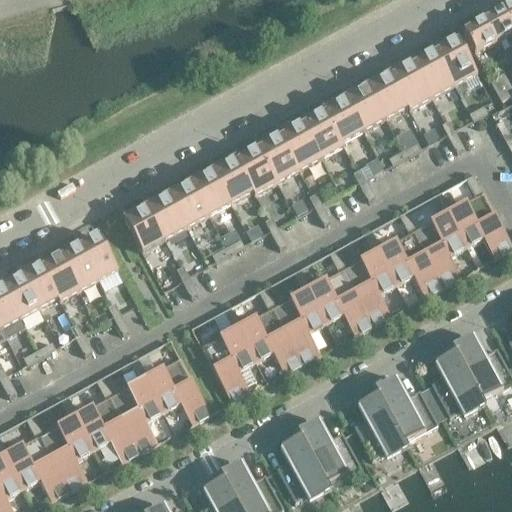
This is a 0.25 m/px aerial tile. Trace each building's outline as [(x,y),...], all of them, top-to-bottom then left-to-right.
[(506,12),(501,15),(511,34),(511,36),(511,37),(511,8),(511,9),(511,10),(506,13),(506,12)] [(487,23),(482,25),(494,46),(497,45),(497,44),(505,40),(511,37),(511,36),(511,34),(501,15),(500,14),(493,18),(493,19),(491,20),(492,21),(487,24),(487,23)] [(494,46),(482,25),(482,26),(475,30),(474,30),(473,31),(468,34),(468,33),(463,36),(474,57),(478,55),(481,53),(482,53),(484,52),(484,51),(493,47),(494,46)] [(477,78),(457,43),(454,45),(447,49),(435,55),(437,59),(436,59),(454,91),(458,89),(457,89),(461,87),(463,86),(471,81),(472,81),(477,78)] [(437,59),(435,55),(432,57),(425,61),(413,68),(415,71),(414,71),(432,103),(435,101),(439,99),(441,98),(449,93),(454,91),(436,59),(437,59)] [(415,71),(413,68),(410,69),(403,73),(391,80),(393,83),(392,83),(408,112),(407,112),(409,116),(413,113),(417,111),(419,110),(427,105),(432,103),(414,71),(415,71)] [(379,82),(373,85),(367,88),(369,92),(368,92),(385,124),(389,122),(389,121),(393,119),(393,120),(395,119),(395,118),(403,114),(407,112),(408,112),(392,83),(393,83),(391,80),(389,76),(386,78),(386,77),(379,81),(379,82)] [(508,86),(505,81),(491,89),(494,94),(508,86)] [(511,99),(511,93),(508,86),(494,94),(501,106),(511,99)] [(369,92),(367,88),(364,90),(357,94),(345,100),(347,104),(346,104),(363,136),(367,134),(367,133),(371,131),(371,132),(373,131),(373,130),(381,126),(385,124),(368,92),(369,92)] [(347,104),(345,100),(342,102),(334,106),(335,106),(322,113),(324,116),(341,148),(342,147),(345,146),(349,144),(351,143),(359,138),(363,136),(346,104),(347,104)] [(487,118),(483,111),(469,118),(473,125),(487,118)] [(341,148),(324,116),(322,118),(321,117),(314,121),(314,122),(303,128),(305,131),(304,132),(321,163),(325,161),(328,159),(329,159),(330,158),(339,153),(339,154),(344,151),(342,147),(341,148)] [(510,138),(502,124),(495,128),(503,142),(510,138)] [(456,139),(448,125),(441,129),(449,143),(456,139)] [(305,131),(303,128),(300,130),(299,129),(292,133),(292,134),(281,140),(282,143),(282,144),(299,176),(303,173),(306,171),(308,170),(317,166),(321,163),(304,132),(305,131)] [(511,155),(511,141),(510,138),(503,142),(511,156),(511,155)] [(464,153),(456,139),(449,143),(456,157),(464,153)] [(282,143),(281,140),(277,142),(277,141),(270,145),(270,146),(258,152),(260,156),(277,188),(281,186),(281,185),(284,183),(284,184),(286,183),(286,182),(295,178),(299,176),(282,144),(282,143)] [(420,154),(416,147),(402,155),(406,162),(420,154)] [(260,156),(258,152),(255,154),(255,153),(248,157),(248,158),(236,164),(238,168),(237,168),(253,196),(252,197),(254,200),(259,198),(258,197),(262,195),(262,196),(264,195),(264,194),(272,190),(273,190),(277,188),(260,156)] [(406,162),(402,155),(388,162),(392,169),(406,162)] [(224,166),(218,170),(212,173),(214,176),(213,177),(231,208),(235,206),(234,206),(238,204),(240,203),(248,198),(249,199),(252,197),(253,196),(237,168),(238,168),(236,164),(234,161),(231,162),(224,166)] [(214,176),(212,173),(209,175),(209,174),(202,178),(202,179),(190,185),(192,188),(191,189),(209,220),(212,218),(216,216),(218,215),(226,210),(226,211),(231,208),(213,177),(214,176)] [(367,187),(360,173),(353,177),(360,191),(367,187)] [(497,224),(473,179),(466,183),(476,202),(472,205),(471,204),(461,210),(462,210),(451,216),(451,215),(451,216),(447,218),(466,252),(467,251),(472,248),(472,249),(483,243),(495,264),(502,260),(511,255),(510,255),(511,254),(511,250),(501,231),(502,231),(498,223),(497,224)] [(192,188),(190,185),(187,187),(187,186),(180,190),(180,191),(168,197),(170,200),(169,201),(186,233),(190,230),(194,228),(196,227),(204,222),(204,223),(209,220),(191,189),(192,188)] [(375,201),(367,187),(360,191),(368,205),(375,201)] [(170,200),(168,197),(165,199),(165,198),(157,202),(158,203),(146,209),(148,213),(147,213),(164,245),(168,242),(172,240),(172,241),(174,239),(182,235),(186,233),(169,201),(170,200)] [(451,216),(441,197),(434,201),(444,219),(444,220),(433,225),(423,231),(416,235),(412,237),(443,292),(445,291),(454,287),(453,286),(461,282),(449,261),(460,255),(465,252),(466,252),(447,218),(451,216)] [(323,212),(315,198),(308,201),(316,215),(323,212)] [(148,213),(146,209),(143,211),(143,210),(135,214),(136,215),(122,222),(136,246),(135,247),(139,254),(140,254),(141,257),(146,255),(146,254),(150,252),(150,253),(152,252),(151,251),(160,247),(164,245),(147,213),(148,213)] [(331,226),(323,212),(316,215),(324,229),(331,226)] [(416,235),(406,216),(399,220),(409,239),(401,243),(391,248),(381,254),(377,256),(396,290),(397,290),(402,287),(413,281),(424,302),(432,298),(440,294),(440,293),(443,292),(412,237),(416,235)] [(279,236),(271,222),(264,226),(272,240),(279,236)] [(381,254),(371,235),(363,239),(374,258),(363,264),(353,269),(346,273),(342,275),(372,331),(375,329),(375,330),(383,325),(391,321),(379,300),(390,294),(390,293),(395,290),(395,291),(396,290),(377,256),(381,254)] [(287,250),(279,236),(272,240),(280,254),(287,250)] [(110,261),(98,240),(95,242),(95,241),(87,245),(87,246),(79,250),(81,253),(80,254),(98,286),(100,284),(104,282),(106,281),(105,281),(114,276),(114,277),(118,275),(114,269),(114,268),(110,261)] [(243,251),(239,244),(225,251),(229,258),(243,251)] [(81,253),(79,250),(76,252),(68,256),(69,256),(60,260),(62,264),(61,264),(79,296),(81,295),(81,294),(85,292),(85,293),(87,292),(87,291),(95,287),(98,286),(80,254),(81,253)] [(229,258),(225,251),(211,259),(215,266),(229,258)] [(346,273),(335,255),(328,258),(339,277),(338,277),(339,277),(331,281),(321,287),(311,292),(310,292),(307,294),(326,329),(327,328),(326,328),(332,325),(343,319),(354,340),(362,336),(362,337),(370,332),(372,331),(342,275),(346,273)] [(62,264),(60,260),(57,262),(41,271),(43,274),(43,275),(58,303),(57,303),(59,307),(62,305),(66,303),(68,302),(76,297),(79,296),(61,264),(62,264)] [(29,273),(26,275),(21,278),(23,281),(22,282),(39,313),(41,312),(45,310),(47,309),(55,304),(57,303),(58,303),(43,275),(43,274),(41,271),(40,267),(29,273)] [(190,284),(183,270),(176,274),(183,288),(190,284)] [(310,292),(300,274),(293,278),(303,296),(293,302),(283,307),(283,308),(276,312),(276,311),(275,312),(272,313),(302,369),(305,368),(313,363),(320,359),(309,338),(320,332),(325,329),(326,329),(307,294),(310,292)] [(23,281),(21,278),(17,279),(2,288),(4,291),(3,292),(20,324),(22,322),(26,320),(28,319),(36,314),(36,315),(39,313),(22,282),(23,281)] [(198,298),(190,284),(183,288),(191,302),(198,298)] [(4,291),(2,288),(0,288),(0,331),(1,334),(3,333),(3,332),(7,330),(7,331),(9,330),(9,329),(17,325),(20,324),(3,292),(4,291)] [(275,312),(265,293),(258,297),(268,315),(268,316),(261,320),(261,319),(251,325),(241,331),(240,331),(237,333),(256,367),(256,366),(262,363),(262,364),(273,358),(284,379),(291,375),(292,375),(300,371),(300,370),(302,369),(272,313),(275,312)] [(122,322),(114,308),(107,311),(115,325),(122,322)] [(240,331),(230,312),(223,316),(233,335),(223,341),(223,340),(213,346),(205,350),(201,352),(215,378),(219,386),(219,385),(231,408),(234,406),(235,406),(243,402),(243,401),(250,397),(239,376),(249,370),(255,367),(256,367),(237,333),(240,331)] [(130,336),(122,322),(115,325),(123,339),(130,336)] [(84,342),(76,328),(69,332),(77,346),(84,342)] [(451,351),(454,356),(455,356),(482,406),(482,405),(511,388),(511,382),(496,354),(484,361),(476,345),(473,339),(451,351)] [(92,356),(84,342),(77,346),(85,360),(92,356)] [(55,354),(51,347),(37,354),(41,361),(55,354)] [(41,361),(37,354),(23,362),(27,369),(41,361)] [(455,356),(454,356),(434,368),(443,383),(431,390),(449,423),(461,417),(463,422),(485,410),(482,405),(482,406),(455,356)] [(148,381),(137,363),(130,367),(141,385),(144,383),(163,418),(164,417),(169,414),(180,408),(191,429),(199,425),(199,426),(207,421),(210,419),(198,397),(199,396),(195,389),(194,389),(180,364),(176,366),(168,370),(158,376),(148,382),(148,381)] [(8,384),(1,370),(0,369),(0,385),(1,388),(8,384)] [(113,401),(102,382),(95,386),(106,404),(109,402),(139,458),(142,457),(150,452),(158,448),(146,427),(157,421),(162,418),(163,418),(144,383),(141,385),(140,385),(141,386),(130,391),(120,396),(120,397),(113,401),(113,400),(113,401)] [(374,393),(377,399),(378,398),(405,448),(405,447),(437,430),(419,396),(407,403),(398,387),(399,387),(396,382),(374,393)] [(16,398),(8,384),(1,388),(9,402),(16,398)] [(378,398),(377,399),(357,410),(365,426),(353,432),(372,466),(383,459),(386,465),(408,453),(405,447),(405,448),(378,398)] [(77,420),(67,401),(60,405),(70,424),(74,422),(93,456),(93,455),(99,452),(99,453),(110,447),(121,468),(128,464),(129,464),(137,460),(137,459),(139,458),(109,402),(106,404),(105,404),(106,405),(98,409),(98,408),(88,414),(78,420),(77,420)] [(42,439),(32,420),(25,424),(35,443),(39,441),(69,496),(71,495),(72,495),(80,491),(80,490),(87,486),(76,465),(87,459),(86,459),(92,456),(93,456),(74,422),(70,424),(60,430),(60,429),(50,435),(43,439),(42,439)] [(297,436),(300,441),(327,490),(328,490),(360,472),(342,438),(330,445),(321,429),(322,429),(319,424),(297,436)] [(7,458),(0,444),(0,461),(0,462),(4,460),(23,494),(29,491),(39,485),(51,506),(58,502),(59,503),(67,498),(69,496),(39,441),(35,443),(28,447),(18,452),(18,453),(8,458),(7,458)] [(300,441),(279,452),(288,468),(276,474),(295,508),(306,502),(309,507),(331,495),(328,490),(327,490),(300,441)] [(0,511),(10,511),(6,504),(16,498),(22,495),(23,494),(4,460),(0,462),(0,511)] [(220,478),(223,483),(239,511),(281,511),(265,481),(253,487),(244,471),(241,466),(220,478)] [(239,511),(223,483),(202,494),(211,510),(207,511),(239,511)]
